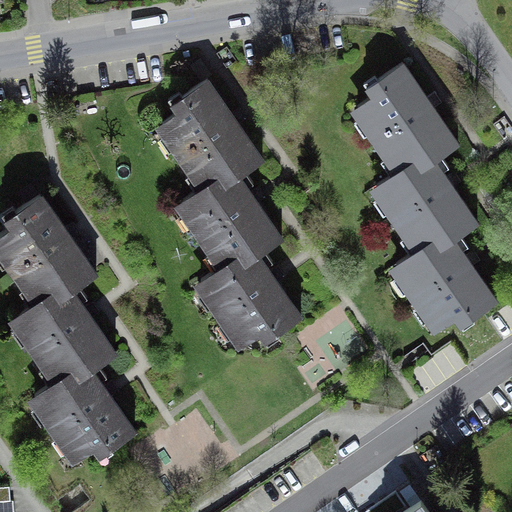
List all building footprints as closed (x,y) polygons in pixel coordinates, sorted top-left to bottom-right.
[(357,105),(374,129),(368,133),(379,150),(386,145),(401,167),(427,149),(434,158),(458,142),(402,62),(377,79),(383,87),(357,105)] [(162,121),(178,144),(172,148),(184,165),(190,161),(205,183),(232,165),(238,175),(263,158),(207,77),(182,95),(188,103),(162,121)] [(377,183),(393,206),(387,211),(399,228),(405,224),(420,246),(447,227),(454,237),(477,221),(434,158),(427,149),(401,167),(377,183)] [(181,200),(197,223),(191,227),(203,244),(209,240),(224,262),(251,243),(258,253),(282,237),(255,198),(238,175),(232,165),(205,183),(181,200)] [(0,232),(0,241),(12,258),(6,263),(18,280),(24,276),(39,297),(66,279),(73,289),(97,273),(41,192),(16,209),(21,218),(0,232)] [(396,262),(412,285),(406,290),(417,307),(424,302),(440,326),(465,308),(471,317),(497,299),(454,237),(447,227),(420,246),(396,262)] [(201,278),(217,301),(210,306),(222,323),(229,319),(245,342),(270,324),(276,332),(301,315),(258,253),(251,243),(224,262),(201,278)] [(15,314),(31,337),(25,341),(37,359),(43,354),(58,376),(85,357),(92,367),(116,351),(73,289),(66,279),(39,297),(15,314)] [(33,393),(50,417),(43,421),(56,438),(62,434),(78,457),(104,439),(110,447),(135,430),(108,390),(92,367),(85,357),(58,376),(33,393)] [(0,501),(9,500),(8,486),(0,486),(0,501)] [(436,511),(426,497),(402,511),(436,511)] [(0,501),(0,511),(13,511),(13,500),(9,500),(0,501)]
